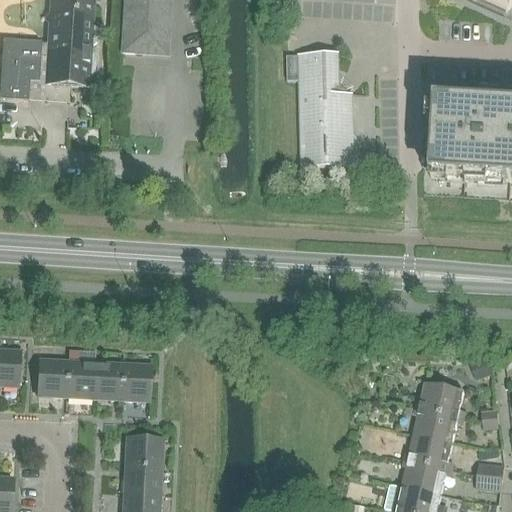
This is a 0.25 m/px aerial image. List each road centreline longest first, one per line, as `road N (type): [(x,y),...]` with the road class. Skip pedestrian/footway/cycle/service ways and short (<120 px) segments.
road 1 (tertiary): [(511,281),(0,249)]
road 2 (unclassified): [(175,167),(0,158)]
road 3 (residential): [(55,511),(55,446),(41,435),(0,433)]
